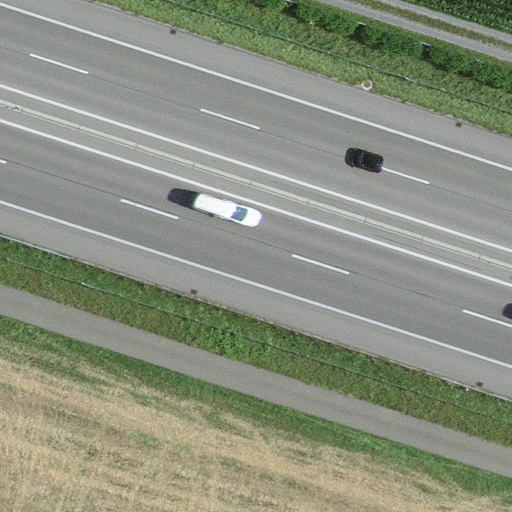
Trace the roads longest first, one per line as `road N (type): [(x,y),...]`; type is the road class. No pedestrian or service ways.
road 1 (motorway): [(511,210),(0,44)]
road 2 (motorway): [(0,169),(511,335)]
road 3 (unclassified): [(0,301),(511,466)]
road 4 (track): [(511,52),(352,0)]
